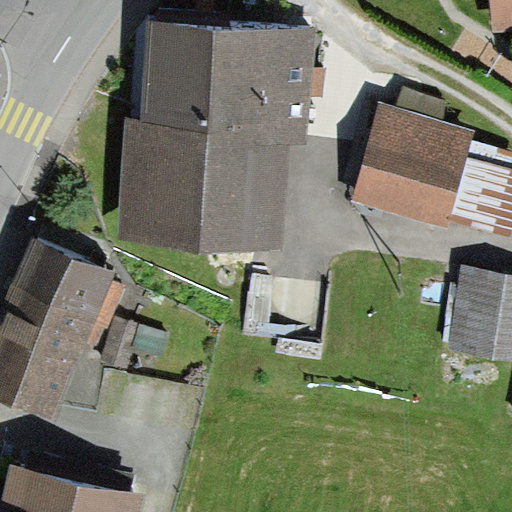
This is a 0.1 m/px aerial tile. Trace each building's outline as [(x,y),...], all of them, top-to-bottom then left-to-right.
[(511,0),(489,0),(492,30),(511,28),(511,0)] [(290,139),(307,141),(315,26),(146,15),(139,116),(203,121),(202,133),(290,139)] [(511,149),(472,138),(474,128),(380,101),(352,198),(448,225),(450,218),(511,236),(511,232),(511,149)] [(118,236),(283,247),(290,139),(202,133),(203,121),(139,116),(126,115),(118,236)] [(4,297),(87,333),(112,276),(116,267),(31,232),(4,297)] [(511,270),(461,263),(448,348),(511,357),(511,270)] [(126,283),(112,276),(87,333),(85,338),(96,344),(105,326),(107,327),(126,283)] [(87,333),(4,297),(0,305),(0,394),(56,417),(85,338),(87,333)] [(142,322),(116,314),(102,359),(128,367),(142,322)] [(0,488),(0,511),(138,511),(144,489),(7,458),(0,488)]
